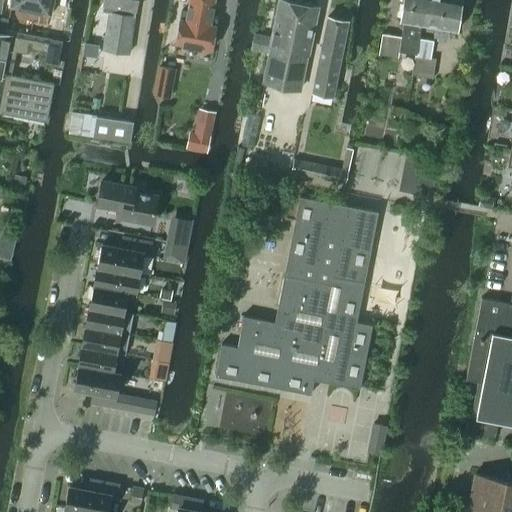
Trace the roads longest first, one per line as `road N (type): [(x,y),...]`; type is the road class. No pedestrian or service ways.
road 1 (residential): [(43,432),(265,474)]
road 2 (residential): [(43,432),(76,262)]
